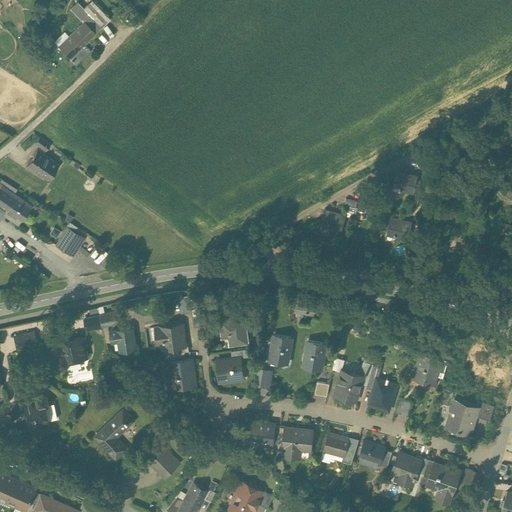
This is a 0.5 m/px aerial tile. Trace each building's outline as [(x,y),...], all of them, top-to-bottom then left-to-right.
[(110,22),(93,2),(85,9),(101,28),(102,29),(110,22)] [(85,9),(79,3),(71,9),(83,23),(84,22),(94,34),(101,28),(85,9)] [(83,23),(58,46),(68,58),(83,45),(95,35),(94,34),(84,22),(83,23)] [(83,45),(68,58),(74,65),(89,52),(83,45)] [(46,148),(41,144),(40,146),(34,142),(39,135),(33,131),(26,138),(32,143),(34,144),(38,147),(44,151),(46,148)] [(50,143),(39,135),(34,142),(40,146),(41,144),(46,148),(50,143)] [(32,143),(26,138),(24,140),(20,144),(25,149),(32,143)] [(44,151),(38,147),(27,164),(48,178),(58,164),(42,154),(44,151)] [(435,152),(422,149),(418,167),(431,170),(435,152)] [(481,164),(466,165),(467,181),(482,180),(481,164)] [(415,176),(397,172),(394,187),(400,188),(399,190),(401,190),(401,188),(412,191),(415,176)] [(15,195),(1,185),(0,187),(0,206),(5,209),(5,210),(15,195)] [(380,196),(362,192),(359,207),(364,208),(364,211),(365,211),(366,209),(377,211),(380,196)] [(30,205),(15,195),(5,210),(9,212),(13,215),(19,220),(30,205)] [(357,201),(346,198),(344,204),(355,207),(357,201)] [(462,201),(443,198),(441,214),(459,217),(462,201)] [(344,215),(326,210),(322,225),(327,227),(327,229),(328,229),(329,227),(340,230),(344,215)] [(410,222),(392,218),(388,233),(394,234),(394,236),(395,237),(396,235),(406,237),(410,222)] [(511,223),(502,221),(499,235),(511,237),(511,223)] [(79,236),(68,228),(57,245),(68,252),(69,252),(79,236)] [(79,236),(69,252),(73,255),(84,239),(79,236)] [(467,241),(448,238),(446,252),(465,255),(467,241)] [(192,309),(192,296),(181,296),(180,309),(192,309)] [(316,303),(297,301),(296,313),(314,315),(316,303)] [(100,314),(84,317),(87,329),(103,325),(100,314)] [(244,315),(220,318),(222,332),(228,331),(230,343),(248,341),(244,315)] [(182,322),(158,325),(160,339),(164,338),(165,346),(185,344),(185,341),(184,334),(183,335),(181,323),(182,323),(182,322)] [(160,339),(158,325),(150,326),(153,348),(164,347),(164,346),(165,346),(164,338),(160,339)] [(132,327),(111,330),(112,339),(119,338),(121,348),(135,347),(132,327)] [(33,331),(14,336),(17,348),(36,344),(33,331)] [(291,336),(274,333),(269,359),(270,359),(271,356),(286,359),(286,362),(287,362),(291,336)] [(83,335),(75,337),(73,340),(69,340),(67,339),(59,341),(62,354),(61,355),(58,358),(59,362),(63,365),(67,364),(70,360),(69,359),(87,356),(83,335)] [(325,342),(308,339),(303,365),(304,365),(305,362),(320,365),(320,368),(321,368),(325,342)] [(185,344),(165,346),(164,346),(164,347),(165,353),(184,350),(189,349),(188,341),(185,341),(185,344)] [(248,347),(231,349),(232,356),(240,355),(241,355),(249,354),(248,347)] [(184,350),(165,353),(166,360),(170,360),(170,359),(185,357),(184,350)] [(442,357),(421,350),(416,364),(419,365),(415,374),(415,375),(434,381),(437,373),(439,367),(437,367),(441,357),(442,358),(442,357)] [(232,356),(216,358),(219,379),(244,376),(241,355),(240,356),(240,355),(232,356)] [(185,357),(170,359),(170,360),(172,375),(175,375),(177,385),(195,382),(192,356),(185,357)] [(344,358),(335,356),(332,367),(341,370),(342,368),(344,358)] [(445,358),(442,357),(442,358),(441,357),(437,367),(439,367),(437,373),(442,375),(448,358),(445,358)] [(373,362),(367,360),(363,374),(361,383),(367,384),(373,362)] [(382,365),(374,363),(367,384),(366,386),(372,388),(376,376),(378,376),(382,365)] [(363,374),(342,368),(341,370),(334,393),(335,393),(335,392),(345,395),(345,396),(356,399),(361,383),(363,374)] [(270,371),(258,369),(256,382),(267,384),(270,371)] [(434,381),(415,375),(415,374),(410,373),(409,377),(412,378),(411,382),(432,388),(434,381)] [(378,376),(376,376),(372,388),(368,402),(389,409),(397,382),(387,379),(389,375),(387,375),(386,379),(378,376)] [(329,381),(317,379),(315,392),(327,394),(329,381)] [(46,393),(30,397),(31,400),(23,401),(28,427),(49,422),(45,404),(48,403),(46,393)] [(406,397),(399,395),(394,410),(401,412),(406,397)] [(406,397),(401,412),(408,414),(413,399),(406,397)] [(479,405),(454,397),(447,421),(455,424),(454,427),(469,431),(474,415),(475,415),(479,405)] [(494,404),(483,400),(478,415),(489,419),(494,404)] [(123,405),(92,432),(115,459),(130,446),(120,434),(135,420),(123,405)] [(274,421),(252,418),(250,437),(258,438),(258,441),(272,443),(274,423),(274,421)] [(280,424),(274,423),(272,443),(278,444),(280,424)] [(286,425),(280,424),(278,444),(277,451),(283,452),(286,425)] [(312,428),(286,425),(283,452),(293,453),(294,453),(295,445),(310,447),(312,428)] [(349,436),(329,430),(324,448),(343,454),(349,436)] [(358,439),(349,436),(343,454),(346,455),(344,460),(351,462),(358,439)] [(384,445),(364,439),(359,456),(379,463),(384,448),(384,445)] [(169,455),(154,440),(142,451),(165,476),(180,461),(171,452),(169,455)] [(310,447),(295,445),(294,453),(293,453),(293,456),(309,458),(310,447)] [(392,450),(384,448),(379,463),(386,465),(392,450)] [(418,457),(399,450),(394,462),(397,463),(394,471),(402,474),(400,479),(411,483),(411,484),(411,485),(417,470),(421,458),(418,457)] [(428,457),(419,454),(418,457),(421,458),(417,470),(423,472),(428,458),(428,457)] [(428,457),(428,458),(423,472),(422,475),(428,477),(433,461),(434,461),(434,460),(428,457)] [(448,468),(442,465),(442,464),(434,461),(433,461),(428,477),(427,481),(434,483),(433,486),(441,489),(438,498),(449,502),(452,493),(461,469),(449,465),(448,468)] [(508,467),(501,465),(499,474),(506,476),(508,467)] [(478,473),(466,469),(462,480),(474,484),(478,473)] [(36,486),(0,470),(0,498),(16,506),(16,505),(26,509),(30,501),(35,490),(36,486)] [(264,489),(242,479),(230,504),(238,508),(237,511),(239,511),(251,511),(257,501),(258,502),(264,489)] [(193,480),(183,498),(184,499),(176,511),(194,511),(198,507),(199,507),(209,489),(193,480)] [(215,491),(209,489),(205,498),(211,500),(215,491)] [(273,493),(264,489),(258,502),(267,506),(273,493)] [(40,492),(35,490),(30,501),(35,503),(40,493),(40,492)] [(511,511),(511,492),(507,491),(504,500),(502,500),(501,505),(502,506),(500,511),(511,511)] [(43,511),(50,497),(40,493),(33,509),(39,511),(43,511)] [(77,511),(79,510),(50,497),(43,511),(77,511)] [(281,511),(286,502),(276,497),(271,508),(279,511),(281,511)] [(318,503),(315,501),(310,511),(324,511),(327,507),(318,503)]
